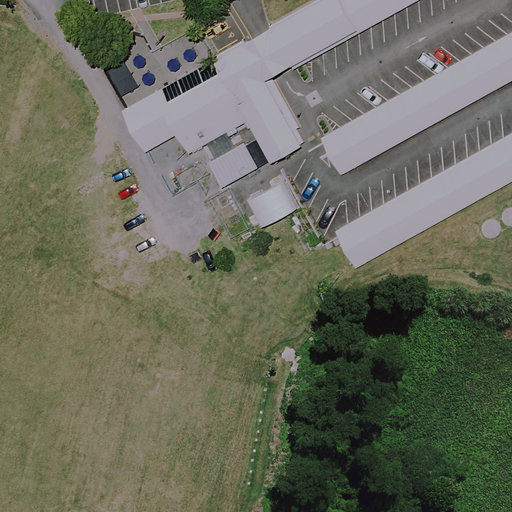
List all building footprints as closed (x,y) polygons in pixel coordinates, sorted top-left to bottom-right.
[(320,0),(279,22),(299,61),(409,0),(320,0)] [(277,74),(299,61),(279,22),(255,35),(277,74)] [(511,79),(511,34),(323,140),(342,174),(511,79)] [(314,139),(277,74),(255,35),(220,51),(224,59),(128,109),(148,147),(183,129),(192,146),(256,112),(279,157),(314,139)] [(511,179),(511,130),(340,224),(361,262),(511,179)] [(247,142),(210,164),(225,188),(261,165),(247,142)] [(279,222),(273,208),(249,218),(254,232),(279,222)]
